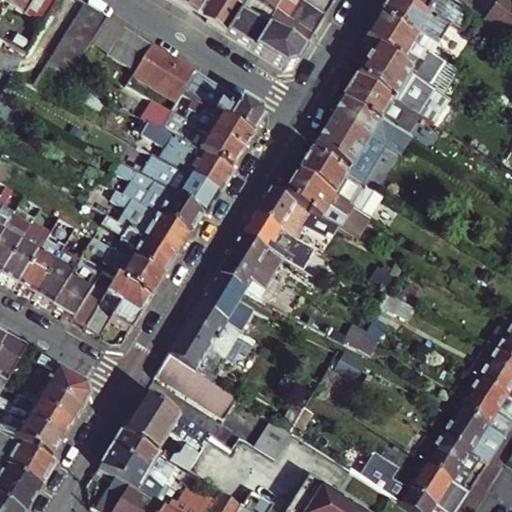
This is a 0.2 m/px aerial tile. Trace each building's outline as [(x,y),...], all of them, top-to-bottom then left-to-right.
[(2,0),(2,2),(23,15),(21,18),(18,16),(3,42),(25,54),(57,0),(2,0)] [(171,0),(171,1),(225,34),(247,0),(171,0)] [(297,0),(247,0),(225,34),(284,71),(294,67),(324,19),(324,18),(311,10),(301,2),(299,1),(297,0)] [(302,0),(301,2),(311,10),(324,18),(335,0),(302,0)] [(469,21),(440,0),(389,0),(376,22),(432,57),(450,28),(460,34),(469,21)] [(501,0),(484,24),(511,44),(511,6),(503,0),(501,0)] [(84,7),(77,17),(98,30),(104,19),(84,7)] [(77,17),(70,29),(91,41),(98,30),(77,17)] [(432,57),(376,22),(364,42),(373,48),(428,87),(432,79),(437,82),(442,74),(431,67),(436,59),(432,57)] [(70,29),(64,40),(84,53),(91,41),(70,29)] [(123,31),(107,58),(134,75),(151,48),(123,31)] [(64,40),(57,51),(78,64),(84,53),(64,40)] [(134,75),(127,87),(171,114),(178,102),(181,97),(194,75),(151,48),(134,75)] [(354,80),(391,103),(392,103),(401,89),(444,119),(454,105),(428,87),(373,48),(354,80)] [(57,51),(49,62),(71,75),(78,64),(57,51)] [(446,67),(436,59),(431,67),(442,74),(446,67)] [(47,67),(68,79),(71,75),(49,62),(47,67)] [(47,67),(43,73),(64,86),(68,79),(47,67)] [(64,86),(43,73),(33,89),(55,101),(64,86)] [(181,97),(203,111),(250,139),(260,124),(258,114),(194,75),(181,97)] [(391,103),(354,80),(341,101),(377,123),(379,120),(379,121),(391,103)] [(181,97),(178,102),(188,108),(181,120),(193,127),(203,111),(181,97)] [(377,123),(341,101),(336,109),(313,147),(350,169),(344,179),(360,189),(384,148),(400,158),(411,140),(405,136),(384,123),(379,121),(379,120),(377,123)] [(203,111),(193,127),(240,156),(250,139),(203,111)] [(407,123),(390,113),(384,123),(405,136),(408,132),(404,129),(407,123)] [(183,145),(231,173),(240,156),(193,127),(181,120),(171,114),(165,123),(178,132),(187,137),(183,145)] [(139,125),(146,129),(148,126),(141,121),(139,125)] [(143,135),(173,153),(179,143),(173,140),(160,132),(148,126),(146,129),(143,135)] [(173,140),(179,143),(183,145),(187,137),(178,132),(173,140)] [(166,166),(171,168),(220,197),(234,175),(231,173),(183,145),(179,143),(173,153),(166,166)] [(350,169),(313,147),(307,157),(344,179),(350,169)] [(122,170),(133,176),(158,191),(203,217),(206,219),(220,197),(171,168),(165,179),(153,172),(153,171),(130,157),(122,170)] [(307,157),(295,176),(368,221),(380,201),(360,189),(344,179),(307,157)] [(166,166),(159,161),(153,171),(153,172),(165,179),(171,168),(166,166)] [(135,206),(190,239),(203,217),(158,191),(133,176),(128,184),(143,193),(135,206)] [(368,221),(295,176),(280,201),(336,231),(355,241),(368,221)] [(3,191),(0,196),(0,236),(8,223),(0,218),(0,209),(9,194),(3,191)] [(262,197),(251,216),(294,242),(303,227),(320,237),(311,252),(342,270),(352,253),(331,240),(336,231),(280,201),(268,194),(265,199),(262,197)] [(140,240),(176,261),(185,247),(190,239),(135,206),(122,199),(116,210),(132,220),(125,232),(140,240)] [(20,201),(14,212),(20,215),(26,204),(20,201)] [(8,223),(0,236),(0,276),(25,233),(14,226),(20,215),(14,212),(8,223)] [(20,215),(14,226),(25,233),(28,228),(32,222),(20,215)] [(294,242),(251,216),(238,237),(281,263),(294,242)] [(55,221),(48,217),(42,225),(50,230),(50,228),(55,221)] [(126,263),(162,283),(176,261),(140,240),(125,232),(109,222),(103,218),(97,228),(118,240),(117,242),(133,252),(126,263)] [(55,221),(50,228),(59,233),(56,238),(65,243),(72,231),(55,221)] [(25,233),(0,276),(0,282),(14,291),(42,243),(45,237),(28,228),(25,233)] [(86,247),(90,241),(72,231),(65,243),(64,244),(82,254),(86,247)] [(281,263),(238,237),(228,254),(271,280),(281,263)] [(90,241),(86,247),(93,251),(96,245),(90,241)] [(42,243),(14,291),(31,300),(61,249),(57,247),(55,250),(42,243)] [(90,267),(93,262),(99,265),(107,251),(96,245),(93,251),(86,247),(82,254),(79,260),(90,267)] [(31,300),(50,311),(77,263),(64,255),(65,252),(61,249),(31,300)] [(114,281),(150,302),(162,283),(126,263),(107,251),(99,265),(117,275),(114,281)] [(271,280),(228,254),(223,263),(215,276),(243,294),(262,305),(274,301),(282,287),(271,280)] [(86,298),(94,284),(100,273),(90,267),(79,260),(77,263),(50,311),(78,327),(85,332),(95,314),(99,306),(86,298)] [(296,261),(291,269),(315,282),(319,275),(296,261)] [(315,282),(291,269),(288,275),(313,290),(317,284),(315,282)] [(100,273),(94,284),(102,289),(109,278),(100,273)] [(212,281),(208,286),(237,304),(240,299),(243,294),(215,276),(212,281)] [(102,289),(107,292),(114,281),(109,278),(102,289)] [(95,314),(129,335),(150,302),(114,281),(107,292),(99,306),(95,314)] [(195,308),(239,334),(252,313),(237,304),(208,286),(195,308)] [(387,326),(394,316),(404,322),(412,309),(387,296),(374,318),(387,326)] [(239,334),(195,308),(179,335),(223,362),(236,340),(244,344),(258,354),(262,349),(239,334)] [(387,326),(374,318),(365,334),(354,352),(367,359),(387,326)] [(511,325),(511,324),(503,320),(485,348),(494,353),(511,325)] [(511,325),(494,353),(511,364),(511,325)] [(365,334),(352,327),(342,345),(354,352),(365,334)] [(223,362),(179,335),(166,357),(226,395),(235,382),(220,372),(225,363),(223,362)] [(236,340),(223,362),(225,363),(230,367),(244,344),(236,340)] [(23,354),(3,343),(0,348),(0,392),(1,390),(6,383),(11,374),(23,354)] [(511,364),(494,353),(477,381),(504,398),(506,395),(511,399),(511,364)] [(11,374),(25,382),(80,414),(87,402),(84,390),(23,354),(11,374)] [(226,395),(166,357),(156,373),(169,381),(165,388),(223,423),(236,402),(226,395)] [(312,393),(321,399),(336,376),(327,370),(312,393)] [(156,373),(152,380),(165,388),(169,381),(156,373)] [(6,383),(20,391),(25,382),(11,374),(6,383)] [(504,398),(477,381),(471,390),(458,409),(486,427),(486,426),(493,430),(503,436),(511,422),(511,399),(506,395),(504,398)] [(80,414),(25,382),(20,391),(6,383),(1,390),(15,398),(70,430),(80,414)] [(432,394),(438,398),(442,392),(436,387),(432,394)] [(432,394),(427,401),(434,405),(438,398),(432,394)] [(70,430),(15,398),(10,407),(0,401),(0,411),(6,415),(60,446),(70,430)] [(162,462),(185,477),(208,440),(140,399),(119,435),(155,458),(166,439),(183,449),(178,458),(170,460),(165,457),(162,462)] [(277,428),(286,434),(300,412),(291,406),(277,428)] [(503,436),(493,430),(486,426),(486,427),(458,409),(441,436),(469,454),(470,453),(479,459),(486,463),(503,436)] [(300,412),(286,434),(291,437),(295,439),(310,415),(302,410),(300,412)] [(0,433),(17,443),(49,463),(60,446),(6,415),(0,425),(0,433)] [(274,463),(291,437),(286,434),(277,428),(270,423),(253,449),(274,463)] [(185,477),(162,462),(155,458),(119,435),(108,452),(175,494),(178,489),(195,500),(203,488),(185,477)] [(469,454),(441,436),(423,465),(450,483),(451,481),(461,488),(479,459),(470,453),(469,454)] [(207,491),(216,475),(229,453),(208,440),(185,477),(203,488),(207,491)] [(55,466),(49,463),(17,443),(2,467),(40,489),(55,466)] [(175,494),(108,452),(97,471),(115,481),(127,489),(161,510),(164,511),(168,506),(173,509),(181,497),(175,494)] [(408,511),(431,511),(435,508),(407,490),(396,483),(393,481),(399,472),(374,456),(359,480),(367,486),(408,511)] [(0,465),(0,500),(18,511),(25,511),(40,489),(2,467),(0,465)] [(407,490),(435,508),(440,511),(454,511),(468,492),(461,488),(451,481),(450,483),(423,465),(407,490)] [(108,491),(121,498),(127,489),(115,481),(108,491)] [(208,511),(238,511),(249,495),(228,481),(218,497),(208,511)] [(352,511),(312,486),(296,511),(297,511),(352,511)] [(203,488),(195,500),(192,506),(188,504),(182,511),(208,511),(218,497),(207,491),(203,488)] [(121,498),(111,511),(159,511),(161,510),(127,489),(121,498)] [(161,510),(159,511),(182,511),(188,504),(192,506),(195,500),(178,489),(175,494),(181,497),(173,509),(168,506),(164,511),(161,510)] [(97,509),(95,511),(111,511),(121,498),(108,491),(97,509)] [(249,495),(238,511),(268,511),(271,508),(249,495)] [(0,511),(18,511),(0,500),(0,511)]
